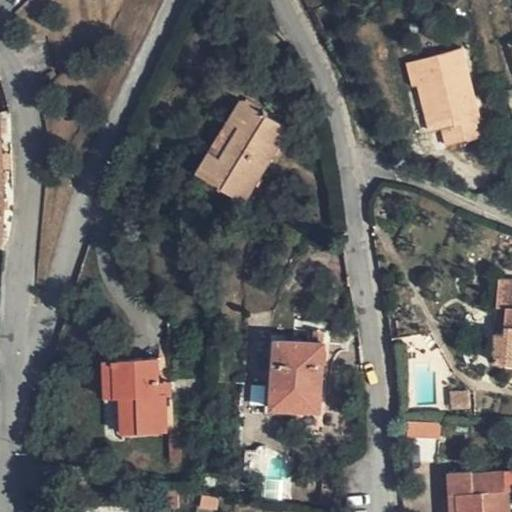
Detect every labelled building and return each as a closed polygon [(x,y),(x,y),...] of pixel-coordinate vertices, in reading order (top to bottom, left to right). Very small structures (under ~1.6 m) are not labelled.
[(462,49),(415,61),(420,85),(433,133),(444,130),(449,147),(485,137),(462,49)] [(420,85),(415,61),(407,63),(414,87),(420,85)] [(57,75),(55,70),(47,73),(48,79),(57,75)] [(290,128),(243,101),(199,174),(246,202),(290,128)] [(511,279),(500,279),(498,308),(508,308),(506,333),(497,333),(495,363),(511,364),(511,279)] [(508,308),(498,308),(497,333),(506,333),(508,308)] [(315,330),(315,343),(326,343),(327,331),(315,330)] [(326,343),(315,343),(271,340),(267,416),(298,418),(297,433),(302,434),(302,435),(322,438),(323,411),(322,410),(326,343)] [(115,359),(117,396),(122,396),(123,433),(168,431),(168,396),(168,394),(162,394),(161,382),(160,358),(115,359)] [(115,359),(105,360),(106,396),(117,396),(115,359)] [(173,396),(173,382),(161,382),(162,394),(168,394),(168,396),(173,396)] [(407,436),(439,436),(439,424),(407,424),(407,436)] [(182,432),(172,432),(172,462),(183,462),(182,432)] [(473,456),(474,471),(474,473),(504,471),(503,455),(473,456)] [(335,471),(325,470),(324,506),(334,506),(335,471)] [(474,471),(449,473),(450,494),(458,495),(459,511),(511,511),(511,503),(510,475),(506,475),(505,471),(504,471),(474,473),(474,471)] [(181,488),(165,488),(165,507),(181,507),(181,488)] [(459,511),(458,495),(450,494),(451,511),(459,511)]
